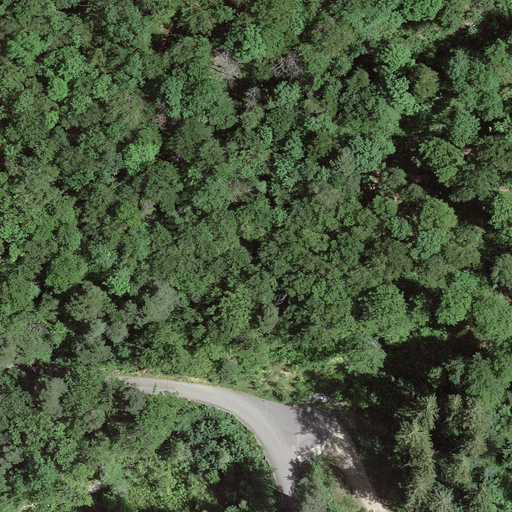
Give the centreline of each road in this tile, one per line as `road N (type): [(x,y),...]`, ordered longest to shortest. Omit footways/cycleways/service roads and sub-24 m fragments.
road 1 (unclassified): [(297,511),(267,424),(228,396),(0,368)]
road 2 (track): [(267,424),(328,436),(378,511)]
